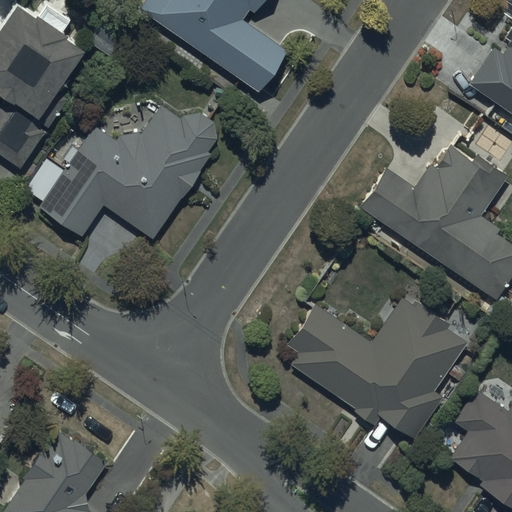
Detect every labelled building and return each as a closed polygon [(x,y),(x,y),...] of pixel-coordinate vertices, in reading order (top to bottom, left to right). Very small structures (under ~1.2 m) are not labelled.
[(19,0),(13,0),(0,18),(0,87),(10,95),(0,108),(0,148),(20,163),(69,95),(56,85),(84,46),(19,0)] [(145,0),(140,7),(257,90),(287,46),(242,15),(250,5),(257,9),(263,0),(145,0)] [(492,42),(467,80),(511,110),(511,40),(505,50),(492,42)] [(49,154),(26,185),(44,199),(41,203),(82,233),(106,201),(148,233),(181,190),(185,193),(199,175),(190,168),(219,130),(189,108),(183,116),(164,102),(142,132),(131,124),(120,138),(98,122),(80,146),(75,143),(64,157),(69,160),(64,166),(49,154)] [(361,203),(494,294),(511,267),(511,237),(480,215),(508,174),(457,139),(438,166),(431,161),(414,185),(386,166),(361,203)] [(293,356),(288,363),(374,423),(380,414),(412,435),(441,393),(434,389),(468,339),(448,325),(450,322),(422,303),(418,307),(400,295),(370,339),(315,301),(282,349),(293,356)] [(511,402),(508,408),(477,386),(453,419),(468,430),(450,453),(483,477),(479,482),(511,505),(511,402)] [(2,507),(8,511),(95,511),(80,501),(109,460),(59,425),(2,507)]
